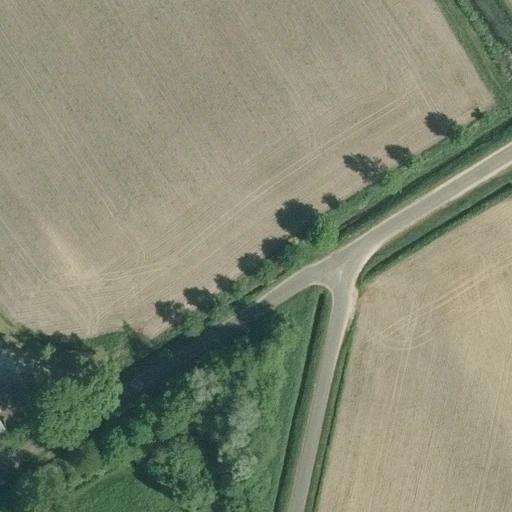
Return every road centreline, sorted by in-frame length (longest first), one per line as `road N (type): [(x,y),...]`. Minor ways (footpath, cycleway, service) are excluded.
road 1 (unclassified): [(0,473),(351,256)]
road 2 (unclassified): [(296,511),(351,256)]
road 3 (unclassified): [(351,256),(511,155)]
